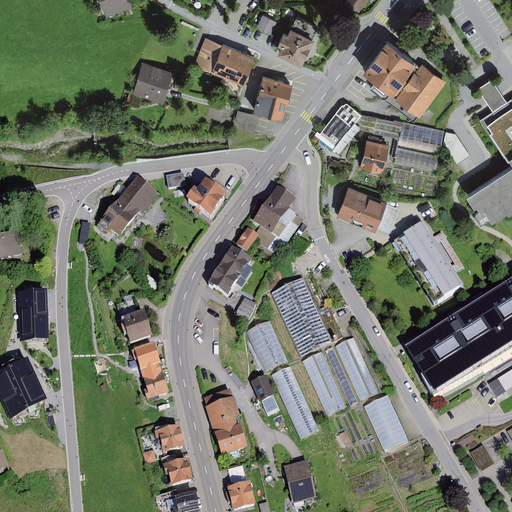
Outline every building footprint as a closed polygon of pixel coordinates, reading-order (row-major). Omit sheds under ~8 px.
[(130,7),(126,0),(100,0),(108,16),(130,7)] [(359,15),(369,0),(344,0),(346,1),(344,5),(359,15)] [(278,21),(263,15),(257,30),(272,36),(278,21)] [(319,28),(296,18),(287,37),(283,36),(278,48),(282,50),(279,57),(302,67),(319,28)] [(255,60),(206,37),(195,67),(224,80),(220,93),(239,97),(255,60)] [(417,64),(386,42),(362,75),(373,84),(369,90),(377,96),(383,100),(387,101),(390,97),(392,98),(394,95),(416,65),(417,64)] [(174,70),(144,62),(135,94),(164,102),(174,70)] [(446,83),(422,66),(420,68),(416,65),(394,95),(397,98),(395,101),(419,119),(446,83)] [(293,82),(264,75),(254,113),(283,120),(293,82)] [(478,90),(493,114),(508,105),(492,80),(478,90)] [(484,213),(492,225),(507,215),(509,218),(511,215),(511,101),(508,105),(493,114),(481,122),(511,168),(511,170),(467,200),(475,211),(477,209),(481,215),(484,213)] [(347,105),(341,107),(320,134),(317,131),(314,136),(339,156),(361,129),(355,124),(362,116),(347,105)] [(258,118),(238,112),(234,128),(254,133),(258,118)] [(398,146),(403,123),(394,121),(394,123),(376,119),(373,134),(395,139),(391,158),(395,159),(398,148),(398,146)] [(445,132),(403,123),(398,146),(440,154),(445,132)] [(455,134),(446,133),(444,143),(457,165),(470,156),(455,134)] [(382,140),(368,137),(360,168),(382,173),(389,146),(381,145),(382,140)] [(439,157),(398,148),(395,159),(394,164),(436,172),(439,157)] [(184,173),(167,175),(169,188),(186,185),(184,173)] [(159,194),(138,176),(117,201),(135,216),(139,211),(143,214),(159,194)] [(227,194),(206,179),(198,190),(194,188),(186,199),(211,216),(227,194)] [(278,188),(255,220),(278,236),(269,248),(278,255),(303,220),(296,215),(297,213),(290,208),(295,200),(278,188)] [(349,188),(337,216),(375,233),(387,204),(349,188)] [(135,216),(117,201),(98,225),(106,231),(109,227),(120,235),(135,216)] [(400,210),(388,205),(378,230),(390,235),(400,210)] [(423,221),(399,236),(417,267),(442,251),(423,221)] [(82,222),(79,243),(87,245),(90,223),(82,222)] [(247,228),(236,243),(247,251),(259,235),(247,228)] [(0,258),(23,254),(19,230),(0,233),(0,258)] [(464,267),(441,232),(436,235),(459,270),(464,267)] [(232,245),(222,261),(241,274),(252,257),(232,245)] [(463,283),(442,251),(417,267),(438,299),(463,283)] [(241,274),(222,261),(209,282),(228,294),(241,274)] [(303,278),(271,293),(300,356),(342,336),(328,306),(318,311),(303,278)] [(511,279),(406,347),(436,395),(511,347),(511,279)] [(47,290),(19,292),(21,340),(49,338),(47,290)] [(244,297),(236,313),(249,319),(257,304),(244,297)] [(117,305),(121,318),(139,312),(134,299),(117,305)] [(139,312),(121,318),(123,323),(121,324),(124,334),(127,333),(130,342),(152,335),(144,310),(139,312)] [(270,323),(247,333),(264,373),(288,363),(283,352),(270,323)] [(337,348),(360,402),(377,394),(354,340),(337,348)] [(141,369),(161,363),(154,342),(131,349),(135,360),(138,358),(141,369)] [(333,350),(325,353),(349,409),(358,405),(333,350)] [(303,363),(327,417),(346,409),(322,355),(303,363)] [(27,357),(0,370),(0,397),(10,418),(49,399),(27,357)] [(170,392),(161,363),(141,369),(147,389),(144,390),(147,399),(170,392)] [(290,368),(271,377),(300,442),(319,434),(290,368)] [(511,369),(490,384),(497,396),(511,386),(511,369)] [(275,395),(267,375),(252,382),(260,401),(275,395)] [(230,389),(203,397),(221,454),(247,446),(240,424),(237,424),(234,415),(240,414),(235,396),(232,396),(230,389)] [(408,445),(388,398),(364,408),(385,455),(408,445)] [(179,425),(154,431),(156,439),(160,438),(163,451),(184,446),(179,425)] [(471,435),(454,446),(457,451),(475,440),(471,435)] [(0,472),(10,467),(0,446),(0,472)] [(483,446),(471,453),(482,471),(494,464),(483,446)] [(154,451),(144,453),(146,463),(157,461),(154,451)] [(175,455),(161,459),(166,475),(169,474),(172,484),(192,478),(186,457),(176,460),(175,455)] [(307,460),(284,466),(293,503),(316,497),(307,460)] [(228,470),(232,486),(247,482),(243,467),(228,470)] [(232,486),(227,487),(229,491),(226,492),(228,502),(231,501),(234,510),(256,504),(250,481),(247,482),(232,486)] [(198,511),(194,491),(175,495),(177,504),(178,507),(173,508),(173,511),(198,511)] [(162,508),(177,504),(175,495),(174,492),(159,496),(162,508)] [(269,511),(268,502),(259,504),(260,511),(269,511)]
